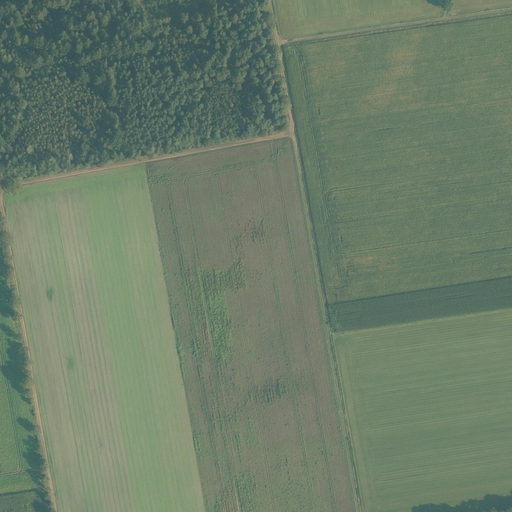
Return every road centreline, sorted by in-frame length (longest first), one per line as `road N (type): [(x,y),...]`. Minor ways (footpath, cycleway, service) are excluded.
road 1 (track): [(0,186),(292,132),(277,43)]
road 2 (track): [(357,511),(292,132)]
road 3 (track): [(53,511),(0,193)]
road 4 (track): [(277,43),(511,9)]
